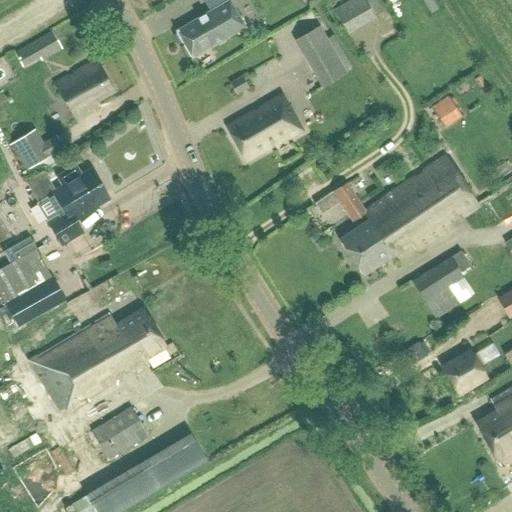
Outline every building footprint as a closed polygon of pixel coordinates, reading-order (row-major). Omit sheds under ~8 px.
[(226,38),(244,28),(227,0),(204,0),(203,1),(209,12),(175,31),(191,59),(226,38)] [(350,28),(379,11),(372,0),(366,0),(342,14),(350,28)] [(319,25),(293,40),(321,88),(347,73),(319,25)] [(94,103),(113,92),(96,62),(54,85),(76,121),(97,109),(94,103)] [(225,129),(245,162),(273,146),(270,140),(281,133),(285,139),(297,131),(278,97),(225,129)] [(449,99),(432,110),(439,120),(455,109),(449,99)] [(50,155),(34,129),(8,145),(22,168),(27,165),(29,168),(50,155)] [(448,219),(459,212),(459,211),(462,217),(477,206),(444,157),(364,211),(364,214),(367,220),(338,240),(362,277),(412,244),(417,251),(453,226),(448,219)] [(55,177),(61,187),(52,193),(53,193),(36,204),(47,223),(61,245),(81,232),(74,221),(88,212),(88,211),(108,199),(90,170),(81,175),(75,165),(55,177)] [(345,183),(331,192),(343,211),(344,210),(352,222),(364,214),(364,211),(345,183)] [(121,202),(127,220),(162,208),(157,191),(121,202)] [(65,293),(91,282),(75,240),(49,251),(65,293)] [(434,318),(472,293),(460,273),(470,266),(461,251),(412,282),(434,318)] [(18,327),(32,320),(65,302),(52,278),(5,304),(18,327)] [(511,290),(498,298),(509,317),(511,315),(511,290)] [(144,360),(165,347),(142,308),(115,325),(108,313),(28,361),(59,411),(85,396),(88,401),(117,384),(114,379),(128,370),(132,375),(147,366),(144,360)] [(509,352),(511,350),(511,323),(496,333),(509,352)] [(391,355),(403,368),(413,358),(401,346),(391,355)] [(458,395),(485,378),(469,350),(441,367),(458,395)] [(511,386),(489,400),(495,411),(474,423),(496,461),(511,451),(511,386)] [(90,431),(107,460),(147,437),(129,408),(90,431)] [(119,511),(204,460),(189,435),(85,498),(93,511),(119,511)]
